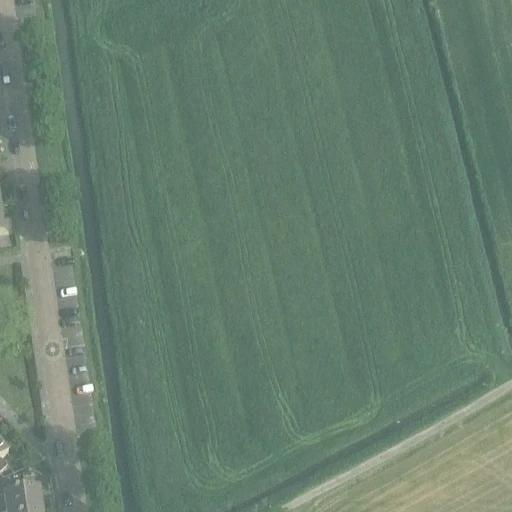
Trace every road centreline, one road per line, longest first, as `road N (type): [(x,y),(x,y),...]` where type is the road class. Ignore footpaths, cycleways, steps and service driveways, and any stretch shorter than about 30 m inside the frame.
road 1 (unclassified): [(76,511),(1,0)]
road 2 (track): [(288,511),(511,384)]
